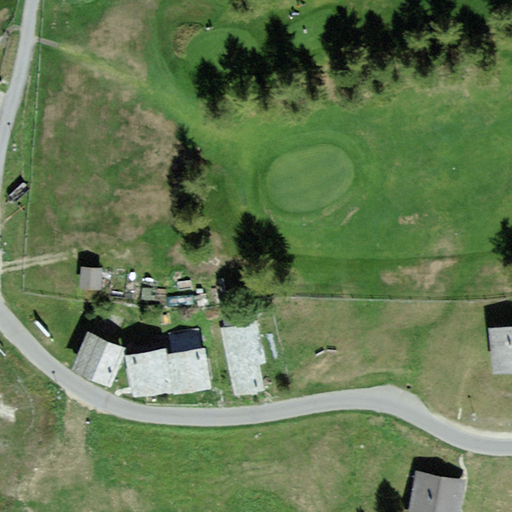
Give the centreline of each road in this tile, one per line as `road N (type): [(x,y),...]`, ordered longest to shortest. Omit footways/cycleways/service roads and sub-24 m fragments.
road 1 (residential): [(0,317),(50,367),(117,407),(240,415),(369,399),(459,437),(511,445)]
road 2 (residential): [(0,151),(33,0)]
